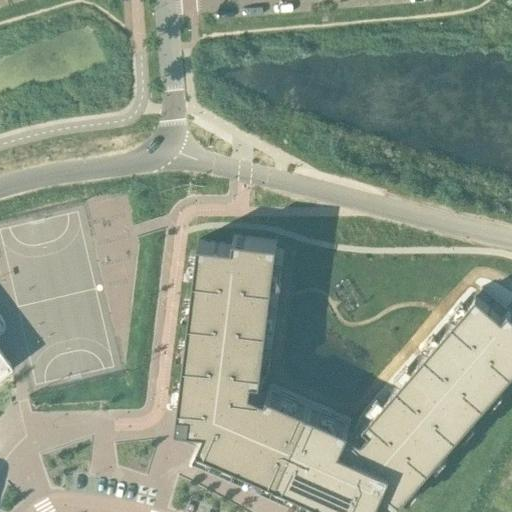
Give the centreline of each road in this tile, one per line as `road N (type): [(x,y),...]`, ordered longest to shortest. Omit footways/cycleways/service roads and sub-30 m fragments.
road 1 (residential): [(162,147),(511,239)]
road 2 (unclassified): [(0,184),(133,163),(162,147)]
road 3 (unclassified): [(162,147),(173,109),(166,4)]
